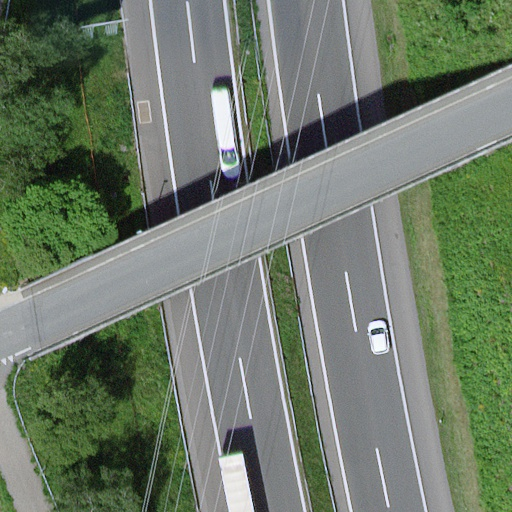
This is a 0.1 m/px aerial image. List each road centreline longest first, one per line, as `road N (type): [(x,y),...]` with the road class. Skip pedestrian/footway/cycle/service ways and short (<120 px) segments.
road 1 (unclassified): [(511,105),(0,335)]
road 2 (motorway): [(185,0),(200,137),(266,511)]
road 3 (motorway): [(386,511),(305,0)]
